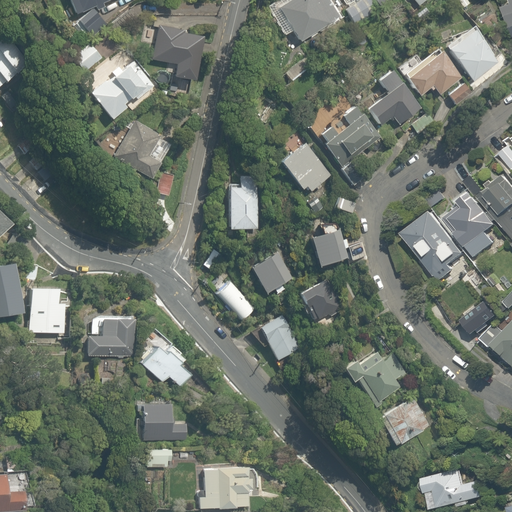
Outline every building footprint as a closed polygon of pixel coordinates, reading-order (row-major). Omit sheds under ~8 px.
[(105,0),(66,0),(73,15),(105,0)] [(340,0),(355,25),(396,0),(395,0),(267,0),(261,4),(281,37),(290,32),(296,42),(335,18),(324,1),(325,0),(340,0)] [(511,0),(510,0),(500,4),(511,33),(511,0)] [(94,7),(73,22),(83,36),(104,20),(94,7)] [(199,33),(150,22),(144,49),(152,50),(150,59),(171,64),(168,75),(188,80),(199,33)] [(466,26),(441,46),(470,82),(495,62),(466,26)] [(1,38),(0,39),(0,84),(23,68),(1,38)] [(99,57),(82,39),(66,53),(82,71),(99,57)] [(418,94),(429,86),(437,97),(442,93),(451,105),(470,92),(439,49),(404,74),(418,94)] [(305,52),(281,72),(290,83),(314,63),(305,52)] [(107,122),(152,84),(130,57),(85,95),(107,122)] [(360,109),(377,128),(390,117),(396,123),(416,106),(387,72),(375,82),(382,90),(360,109)] [(278,107),(259,92),(245,110),(265,125),(278,107)] [(347,102),(311,131),(340,168),(376,139),(347,102)] [(168,141),(130,119),(118,140),(106,133),(96,149),(146,178),(168,141)] [(301,139),(276,159),(299,188),(303,185),(308,192),(329,175),(301,139)] [(511,144),(498,154),(511,170),(511,168),(511,144)] [(172,178),(159,174),(153,193),(166,197),(172,178)] [(257,178),(223,176),(221,227),(254,229),(257,178)] [(511,189),(505,181),(481,200),(511,239),(511,243),(510,245),(511,247),(511,189)] [(463,210),(447,223),(476,258),(494,244),(486,233),(496,225),(471,194),(458,204),(463,210)] [(448,266),(463,255),(431,211),(401,233),(437,283),(452,272),(448,266)] [(27,241),(9,232),(3,243),(21,252),(27,241)] [(4,256),(0,256),(0,314),(14,312),(4,256)] [(36,281),(37,263),(29,262),(29,257),(22,256),(21,280),(36,281)] [(255,308),(227,278),(209,296),(237,325),(255,308)] [(324,279),(294,295),(309,323),(340,307),(324,279)] [(23,333),(60,334),(61,304),(53,303),(53,288),(24,287),(23,333)] [(511,291),(500,302),(509,311),(511,308),(511,291)] [(280,312),(255,325),(273,360),(298,347),(280,312)] [(131,315),(86,313),(84,357),(129,359),(129,355),(131,315)] [(511,363),(511,325),(493,346),(511,363)] [(145,336),(133,351),(142,359),(138,363),(158,380),(162,375),(173,385),(185,372),(177,366),(183,359),(154,333),(149,339),(145,336)] [(353,359),(338,367),(346,382),(354,377),(368,402),(397,386),(393,378),(402,374),(391,354),(359,371),(353,359)] [(411,396),(374,415),(391,446),(428,427),(411,396)] [(133,439),(186,438),(186,418),(168,419),(168,398),(133,399),(133,439)] [(143,446),(142,467),(165,467),(165,460),(170,460),(170,447),(143,446)] [(511,484),(511,467),(507,464),(497,479),(510,487),(511,484)] [(247,466),(199,467),(200,496),(189,496),(189,509),(248,508),(247,466)] [(458,469),(421,479),(430,509),(488,493),(484,481),(463,486),(458,469)] [(0,511),(21,511),(22,488),(1,488),(2,475),(0,474),(0,511)]
